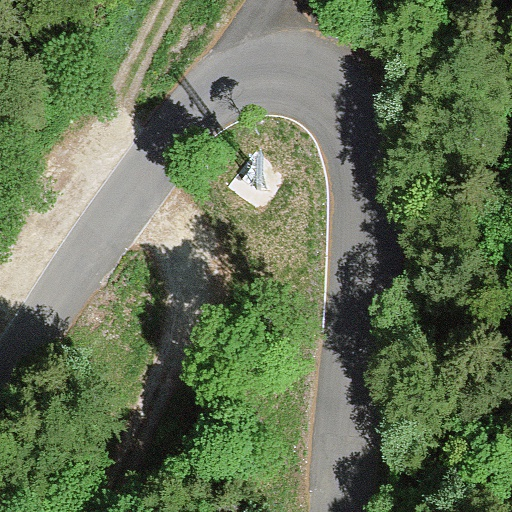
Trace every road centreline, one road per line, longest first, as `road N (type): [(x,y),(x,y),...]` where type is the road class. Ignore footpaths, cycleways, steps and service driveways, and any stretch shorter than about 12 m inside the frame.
road 1 (tertiary): [(346,511),(365,283),(363,160),(337,98),(273,74)]
road 2 (tertiary): [(273,74),(226,85),(179,126),(0,372)]
road 3 (track): [(113,511),(175,335),(183,268),(157,222),(119,205)]
road 4 (track): [(167,0),(122,96),(112,165),(119,205)]
road 5 (track): [(0,270),(63,228),(119,205)]
